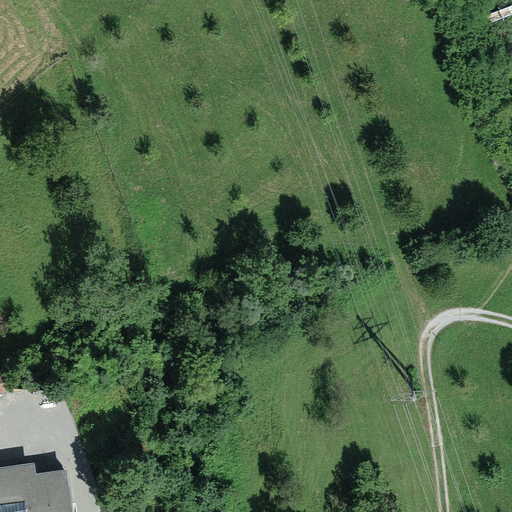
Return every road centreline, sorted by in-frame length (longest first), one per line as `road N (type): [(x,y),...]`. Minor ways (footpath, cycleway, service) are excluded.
road 1 (track): [(448,511),(426,351),(434,329),(457,317),(511,324)]
road 2 (track): [(511,190),(444,0)]
